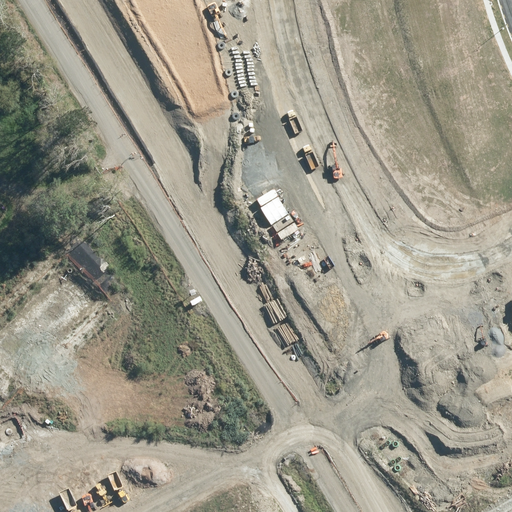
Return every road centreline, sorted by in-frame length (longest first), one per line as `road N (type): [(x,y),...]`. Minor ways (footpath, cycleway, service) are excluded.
road 1 (secondary): [(58,0),(381,511)]
road 2 (secondary): [(335,511),(19,0)]
road 3 (residential): [(281,0),(300,87),(359,216),(381,245),(414,264),(456,266),(511,243)]
road 4 (residential): [(171,511),(85,365),(60,359),(0,395)]
